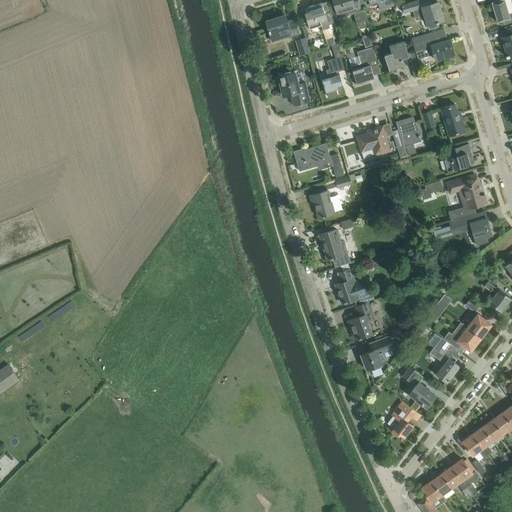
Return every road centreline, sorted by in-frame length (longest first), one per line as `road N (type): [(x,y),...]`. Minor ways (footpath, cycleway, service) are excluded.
road 1 (residential): [(391,491),(344,385),(264,137)]
road 2 (residential): [(264,137),(474,75)]
road 3 (residential): [(511,337),(391,491)]
road 4 (residential): [(511,210),(474,75)]
road 5 (residential): [(264,137),(233,3)]
